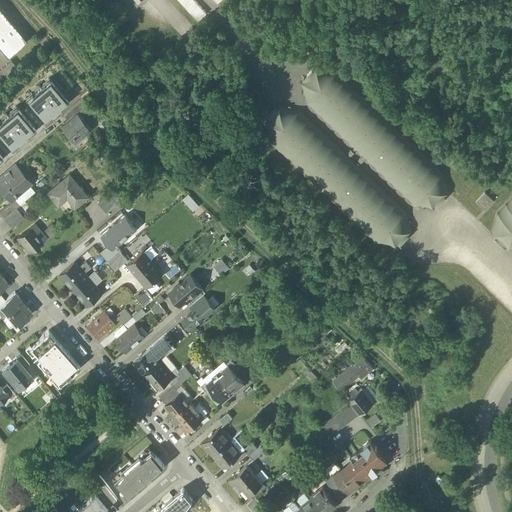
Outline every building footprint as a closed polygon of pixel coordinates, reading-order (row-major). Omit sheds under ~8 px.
[(26,41),(0,8),(0,48),(7,57),(26,41)] [(19,70),(11,61),(0,70),(0,84),(0,85),(19,70)] [(307,106),(414,209),(436,214),(451,199),(445,175),(338,73),(315,70),(302,84),(307,106)] [(31,93),(25,98),(36,112),(45,122),(69,101),(49,78),(42,84),(43,85),(32,94),(31,93)] [(83,99),(65,113),(71,119),(77,114),(78,115),(90,105),(83,99)] [(0,136),(4,140),(12,150),(36,130),(16,106),(9,112),(10,113),(0,120),(0,136)] [(280,107),(265,122),(270,144),(377,247),(398,252),(412,236),(408,215),(302,111),(280,107)] [(71,119),(61,127),(70,137),(72,135),(77,142),(91,130),(78,115),(77,114),(71,119)] [(24,174),(15,164),(4,174),(5,175),(0,179),(0,187),(12,201),(12,202),(15,200),(19,197),(19,198),(25,193),(23,191),(30,185),(22,176),(24,174)] [(88,196),(70,175),(49,193),(57,202),(66,195),(76,206),(88,196)] [(479,200),(487,208),(496,200),(487,191),(479,200)] [(117,204),(108,193),(99,202),(107,212),(117,204)] [(12,201),(0,211),(5,217),(16,208),(20,205),(15,200),(12,202),(12,201)] [(511,200),(498,215),(494,236),(509,253),(511,252),(511,200)] [(146,205),(141,211),(147,216),(151,210),(146,205)] [(16,208),(5,217),(13,227),(24,218),(16,208)] [(137,228),(126,215),(101,236),(109,245),(117,254),(121,250),(117,245),(137,228)] [(35,224),(30,228),(34,234),(35,233),(36,233),(40,230),(35,224)] [(34,234),(30,228),(18,237),(29,250),(41,240),(36,233),(35,233),(34,234)] [(46,236),(40,230),(36,233),(41,240),(46,236)] [(117,254),(109,245),(100,252),(107,261),(117,254)] [(143,251),(128,264),(137,275),(152,262),(143,251)] [(128,260),(121,252),(117,255),(124,264),(128,260)] [(117,255),(117,254),(107,261),(115,271),(124,264),(117,255)] [(223,258),(215,264),(222,273),(230,266),(223,258)] [(75,261),(61,274),(74,289),(89,277),(86,273),(80,267),(75,261)] [(87,262),(80,267),(86,273),(92,268),(87,262)] [(152,262),(137,275),(147,287),(163,274),(152,262)] [(191,275),(170,292),(180,305),(189,298),(201,287),(191,275)] [(103,293),(89,277),(74,289),(89,305),(103,293)] [(201,287),(189,298),(193,302),(203,294),(206,292),(201,287)] [(153,299),(146,290),(137,297),(145,306),(153,299)] [(6,300),(0,305),(0,306),(8,316),(24,302),(15,292),(6,300)] [(203,294),(193,302),(189,305),(193,310),(207,299),(203,294)] [(193,310),(183,319),(193,332),(197,329),(194,324),(214,307),(207,299),(193,310)] [(24,302),(8,316),(16,326),(23,320),(32,312),(24,302)] [(154,309),(161,318),(168,311),(161,303),(154,309)] [(117,314),(117,315),(119,318),(124,324),(132,317),(125,308),(117,314)] [(110,316),(105,311),(88,325),(98,337),(115,322),(110,316)] [(115,312),(110,316),(115,322),(119,318),(117,315),(117,314),(115,312)] [(132,317),(124,324),(128,328),(137,321),(133,316),(132,317)] [(23,320),(16,326),(13,328),(17,333),(26,325),(23,320)] [(135,323),(116,338),(127,351),(145,335),(135,323)] [(79,367),(48,332),(29,349),(60,384),(79,367)] [(149,348),(134,361),(145,373),(145,374),(160,361),(156,356),(172,343),(165,336),(150,349),(149,348)] [(29,365),(21,354),(16,358),(17,359),(25,369),(29,365)] [(371,364),(364,355),(358,360),(366,369),(371,364)] [(17,359),(10,365),(9,364),(2,369),(17,388),(31,376),(25,369),(17,359)] [(167,367),(161,359),(160,361),(145,374),(158,388),(168,380),(174,375),(174,374),(171,371),(172,370),(168,366),(167,367)] [(239,368),(231,359),(227,363),(228,364),(229,364),(235,371),(239,368)] [(366,369),(358,360),(351,365),(359,374),(366,369)] [(235,371),(229,364),(228,364),(223,369),(223,371),(218,374),(233,392),(235,389),(235,388),(238,386),(239,386),(242,384),(243,381),(239,376),(238,376),(235,372),(235,371)] [(351,365),(340,376),(347,385),(359,374),(351,365)] [(174,375),(168,380),(172,385),(173,384),(181,377),(177,372),(174,374),(174,375)] [(233,392),(218,374),(214,378),(212,377),(207,382),(213,390),(214,389),(217,393),(217,395),(220,399),(223,399),(227,397),(227,395),(229,393),(230,394),(233,392)] [(347,385),(340,376),(333,381),(341,390),(347,385)] [(213,390),(207,382),(206,380),(200,385),(208,394),(213,390)] [(172,385),(159,396),(166,404),(180,392),(173,384),(172,385)] [(7,385),(2,389),(8,396),(11,399),(16,395),(7,385)] [(0,386),(0,402),(8,396),(2,389),(0,386)] [(352,396),(348,399),(354,407),(360,414),(374,402),(362,387),(358,390),(352,396)] [(355,387),(349,392),(352,396),(358,390),(355,387)] [(189,403),(180,392),(166,404),(165,405),(174,415),(174,416),(189,403)] [(203,416),(191,402),(189,403),(174,416),(174,415),(173,418),(177,423),(179,421),(186,430),(198,420),(203,416)] [(351,403),(321,426),(324,428),(353,406),(351,403)] [(353,406),(324,428),(330,437),(359,414),(353,406)] [(229,411),(220,419),(224,423),(233,416),(229,411)] [(198,420),(187,430),(191,434),(202,425),(198,420)] [(220,427),(203,441),(214,454),(231,439),(220,427)] [(231,439),(214,454),(224,467),(243,451),(232,438),(231,439)] [(365,450),(348,463),(363,482),(378,470),(376,468),(386,459),(371,440),(362,446),(365,450)] [(254,441),(245,448),(250,453),(258,446),(254,441)] [(258,446),(250,453),(254,459),(267,448),(263,442),(258,446)] [(164,466),(152,450),(143,458),(140,454),(121,469),(124,473),(115,480),(128,496),(164,466)] [(348,463),(339,470),(342,473),(337,477),(346,489),(346,488),(349,492),(363,482),(348,463)] [(263,482),(248,464),(229,480),(245,498),(258,486),(263,482)] [(346,489),(337,477),(334,474),(326,480),(330,485),(338,495),(346,489)] [(338,495),(330,485),(325,488),(334,499),(338,496),(338,495)] [(106,486),(97,493),(109,507),(117,500),(106,486)] [(258,486),(250,494),(253,498),(262,490),(258,486)] [(325,488),(323,486),(311,496),(312,497),(323,511),(336,502),(334,499),(325,488)] [(165,504),(162,507),(167,511),(183,511),(193,499),(184,488),(174,497),(165,504)] [(161,500),(165,504),(174,497),(170,492),(161,500)] [(109,507),(97,493),(74,511),(110,511),(112,511),(109,507)] [(250,508),(259,501),(256,496),(246,504),(250,508)] [(323,511),(312,497),(300,507),(304,511),(323,511)] [(304,511),(300,507),(295,500),(283,510),(285,511),(304,511)] [(259,501),(250,508),(253,511),(255,511),(263,505),(259,501)]
